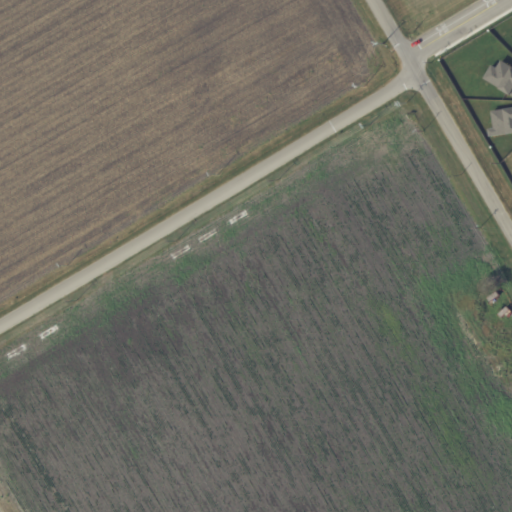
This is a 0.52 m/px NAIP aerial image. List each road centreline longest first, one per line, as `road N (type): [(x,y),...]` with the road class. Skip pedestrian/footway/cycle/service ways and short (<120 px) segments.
road 1 (residential): [(418,75),(0,325)]
road 2 (residential): [(511,234),(374,0)]
